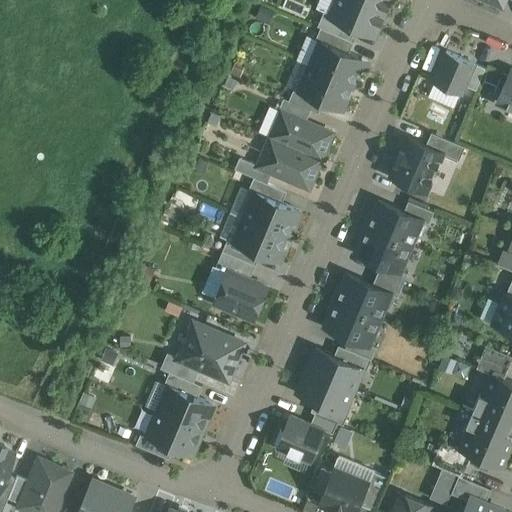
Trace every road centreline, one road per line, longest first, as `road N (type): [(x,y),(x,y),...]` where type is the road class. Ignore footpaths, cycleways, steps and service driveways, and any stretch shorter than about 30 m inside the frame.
road 1 (residential): [(217,489),(423,2)]
road 2 (residential): [(0,410),(217,489)]
